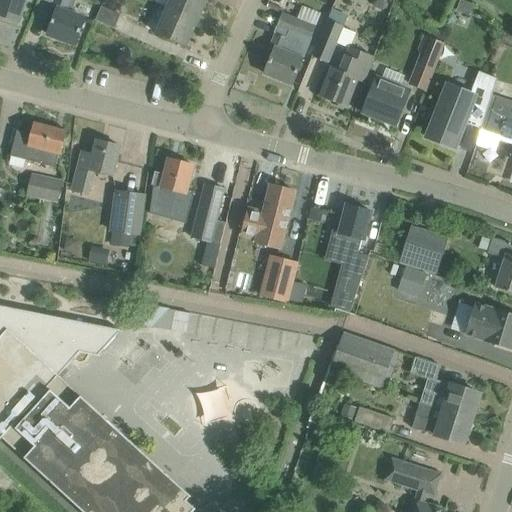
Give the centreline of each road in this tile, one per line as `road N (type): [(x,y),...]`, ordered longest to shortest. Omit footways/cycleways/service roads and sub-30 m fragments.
road 1 (residential): [(511,213),(203,128)]
road 2 (residential): [(203,128),(0,77)]
road 3 (residential): [(203,128),(252,0)]
